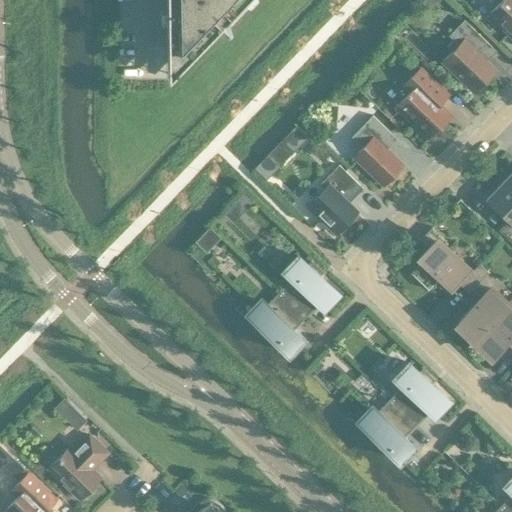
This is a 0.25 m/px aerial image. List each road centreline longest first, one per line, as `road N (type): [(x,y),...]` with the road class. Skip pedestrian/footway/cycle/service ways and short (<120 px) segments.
road 1 (tertiary): [(235,421),(206,381),(42,220),(0,124)]
road 2 (tertiary): [(0,186),(10,222),(69,300),(130,356),(235,421)]
road 3 (residential): [(511,113),(351,276)]
road 4 (residential): [(511,426),(351,276)]
road 5 (tertiary): [(329,511),(235,421)]
